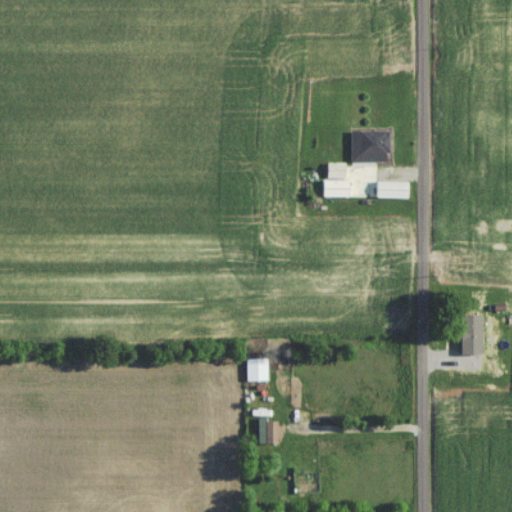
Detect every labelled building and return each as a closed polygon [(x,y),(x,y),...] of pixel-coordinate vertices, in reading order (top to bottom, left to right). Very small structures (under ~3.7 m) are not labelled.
[(383,135),(352,135),(352,156),(383,156),(383,135)] [(322,181),(339,181),(339,169),(322,169),(322,181)] [(315,201),(345,201),(345,185),(315,185),(315,201)] [(405,202),(405,186),(369,186),(369,202),(405,202)] [(454,354),(476,354),(476,319),(454,319),(454,354)] [(260,421),(260,406),(246,406),(246,421),(260,421)] [(272,426),(259,426),(258,448),(272,449),(272,426)]
